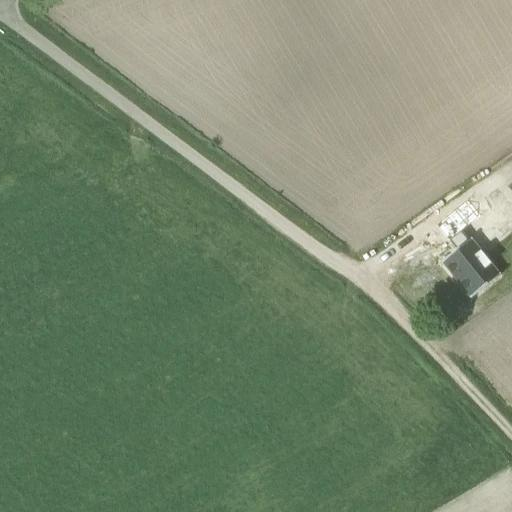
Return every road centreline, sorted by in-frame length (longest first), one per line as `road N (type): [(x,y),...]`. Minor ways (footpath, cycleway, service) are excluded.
road 1 (unclassified): [(359,275),(0,12)]
road 2 (track): [(359,275),(511,433)]
